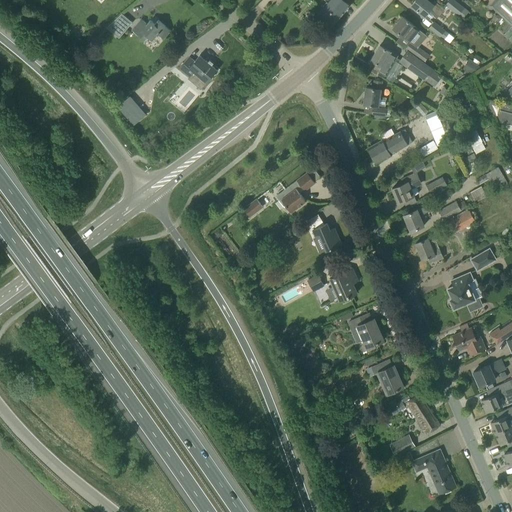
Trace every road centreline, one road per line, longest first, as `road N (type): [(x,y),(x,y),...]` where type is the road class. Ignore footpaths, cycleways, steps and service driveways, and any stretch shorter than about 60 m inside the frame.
road 1 (residential): [(500,511),(336,132),(302,75)]
road 2 (motorway): [(237,511),(0,176)]
road 3 (motorway): [(309,511),(235,326),(147,193)]
road 4 (motorway): [(0,222),(207,511)]
road 5 (motorway): [(147,193),(66,95),(0,37)]
road 6 (tertiary): [(147,193),(302,75)]
road 7 (motorway): [(0,403),(113,511)]
road 8 (tertiary): [(50,266),(147,193)]
